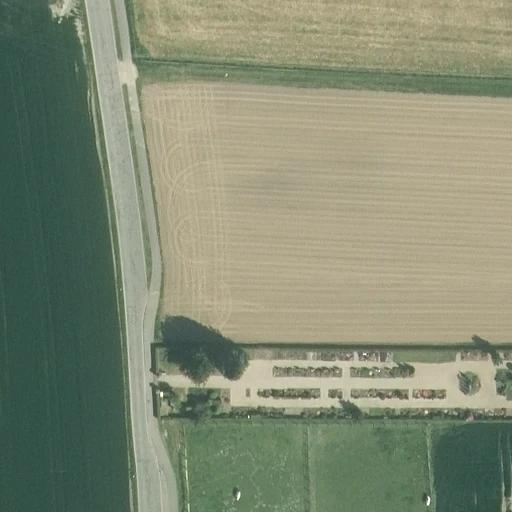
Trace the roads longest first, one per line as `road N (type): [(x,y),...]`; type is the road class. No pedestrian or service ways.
road 1 (tertiary): [(95,0),(129,264),(144,511)]
road 2 (track): [(109,76),(177,72),(511,90)]
